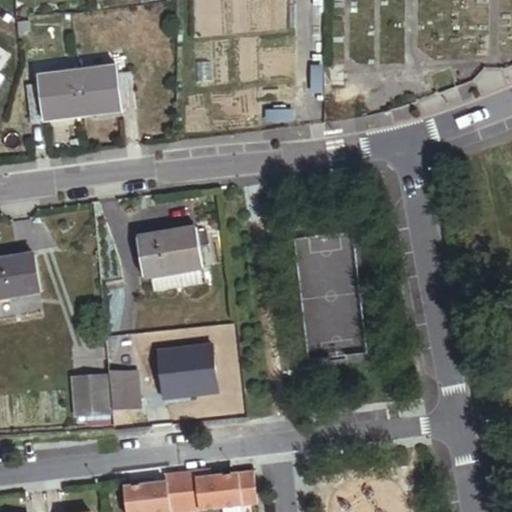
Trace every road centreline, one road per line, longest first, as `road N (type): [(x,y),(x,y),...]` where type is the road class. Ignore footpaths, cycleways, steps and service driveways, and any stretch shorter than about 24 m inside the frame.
road 1 (residential): [(0,189),(354,150),(406,137)]
road 2 (residential): [(461,427),(406,137)]
road 3 (residential): [(0,470),(279,439)]
road 4 (residential): [(279,439),(461,427)]
